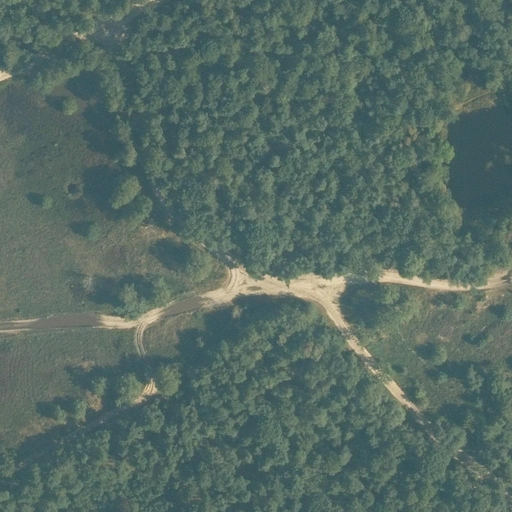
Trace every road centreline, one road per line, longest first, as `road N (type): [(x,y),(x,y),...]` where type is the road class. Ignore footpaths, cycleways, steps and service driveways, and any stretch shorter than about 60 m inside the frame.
road 1 (track): [(85,0),(109,24),(130,106),(171,208),(249,259),(324,280),(324,291),(428,418),(511,503)]
road 2 (track): [(0,327),(156,311),(304,275)]
road 3 (track): [(324,280),(426,288),(511,278)]
road 4 (track): [(0,72),(154,0)]
